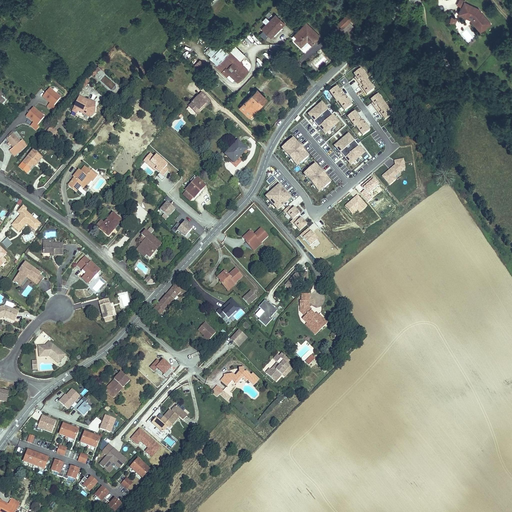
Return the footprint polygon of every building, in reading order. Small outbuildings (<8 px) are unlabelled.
[(479,9),(464,2),(461,8),(459,13),(471,19),(480,29),(489,21),(479,9)] [(352,9),(336,26),(340,30),(347,23),(357,14),(352,9)] [(480,33),(491,24),(489,21),(480,29),(471,19),(459,13),(458,14),(470,20),(480,33)] [(261,29),(271,38),(273,35),(272,34),(279,26),(281,27),(285,24),(276,15),(261,29)] [(457,19),(456,19),(451,17),(449,22),(454,25),(457,19)] [(306,23),(294,36),(297,38),(294,41),(301,47),(307,40),(312,45),(320,36),(306,23)] [(347,23),(340,30),(345,35),(352,28),(347,23)] [(273,35),(281,27),(279,26),(272,34),(273,35)] [(230,50),(240,60),(245,55),(235,45),(230,50)] [(238,82),(248,70),(240,63),(241,61),(240,60),(230,50),(228,52),(221,46),(212,56),(213,57),(219,63),(217,65),(223,70),(221,72),(227,77),(229,74),(238,82)] [(219,63),(213,57),(211,56),(209,58),(217,65),(219,63)] [(198,72),(205,65),(199,60),(192,67),(198,72)] [(353,75),(355,77),(357,79),(356,80),(360,85),(367,80),(368,79),(360,70),(353,75)] [(363,91),(365,92),(367,95),(374,90),(367,80),(360,85),(359,86),(362,91),(363,91)] [(329,92),(336,102),(337,101),(344,96),(340,91),(338,90),(336,87),(329,92)] [(54,106),(60,98),(49,89),(43,97),(50,103),(47,106),(53,111),(56,108),(54,106)] [(255,108),(265,98),(257,90),(239,108),(249,117),(256,110),(255,108)] [(0,106),(4,102),(6,103),(8,101),(0,93),(0,106)] [(209,100),(202,93),(189,107),(196,113),(209,100)] [(344,96),(337,101),(344,111),(352,106),(350,103),(348,102),(349,101),(345,95),(344,96)] [(370,100),(372,103),(373,105),(376,111),(384,105),(377,95),(370,100)] [(80,97),(72,112),(77,114),(78,112),(79,110),(83,112),(82,114),(85,115),(86,115),(90,117),(95,114),(95,107),(97,108),(99,105),(89,99),(88,101),(80,97)] [(256,110),(266,99),(265,98),(255,108),(256,110)] [(210,102),(209,100),(196,113),(197,115),(210,102)] [(331,128),(338,122),(332,116),(333,115),(328,109),(327,110),(321,103),(315,109),(315,110),(308,116),(314,122),(313,122),(318,128),(319,128),(325,135),(331,129),(331,128)] [(384,105),(376,111),(380,116),(381,115),(382,117),(384,120),(392,115),(384,105)] [(44,117),(33,108),(26,116),(33,122),(30,126),(36,131),(39,127),(37,125),(44,117)] [(347,117),(354,127),(355,126),(362,121),(358,116),(357,116),(356,115),(354,112),(347,117)] [(362,121),(355,126),(362,136),(369,131),(367,128),(366,126),(367,126),(363,120),(362,121)] [(13,134),(9,137),(6,139),(9,143),(8,144),(9,146),(11,145),(13,148),(9,151),(14,156),(21,151),(27,146),(22,141),(20,142),(13,134)] [(340,153),(345,159),(345,158),(351,165),(357,160),(356,159),(363,153),(358,148),(358,147),(353,141),(353,142),(347,135),(341,140),(342,141),(335,147),(340,153)] [(302,162),(308,157),(304,152),(304,153),(296,143),(293,139),(287,144),(288,145),(282,149),(296,166),(302,161),(302,162)] [(238,142),(225,154),(234,162),(246,150),(238,142)] [(30,169),(34,165),(35,163),(37,164),(42,158),(33,150),(22,163),(30,169)] [(150,154),(144,161),(148,165),(151,162),(157,168),(155,170),(159,173),(156,176),(162,181),(165,178),(163,176),(166,172),(165,171),(167,170),(165,168),(167,165),(156,156),(154,158),(150,154)] [(382,177),(389,185),(395,179),(392,177),(400,170),(401,171),(404,168),(403,160),(394,161),(395,165),(382,177)] [(157,168),(151,162),(148,165),(155,170),(157,168)] [(315,165),(309,170),(310,170),(304,175),(307,178),(316,188),(315,189),(319,192),(330,183),(325,177),(324,177),(317,169),(318,169),(315,165)] [(95,175),(90,171),(84,166),(80,172),(79,171),(73,177),(74,178),(69,184),(74,188),(72,189),(76,192),(81,186),(83,188),(86,185),(87,186),(95,175)] [(266,181),(269,184),(275,179),(272,176),(266,181)] [(204,186),(198,180),(197,179),(193,183),(186,191),(187,192),(194,198),(201,191),(200,190),(204,186)] [(284,192),(278,185),(274,189),(274,190),(268,195),(273,202),(272,203),(278,209),(284,204),(283,203),(290,198),(284,191),(284,192)] [(193,197),(187,192),(183,195),(189,201),(193,197)] [(173,202),(167,197),(164,200),(167,203),(160,210),(164,214),(168,218),(175,210),(170,205),(173,202)] [(21,215),(12,225),(19,232),(25,225),(25,223),(28,223),(28,224),(32,228),(34,225),(37,228),(40,224),(25,211),(26,209),(23,206),(18,212),(21,215)] [(286,215),(287,213),(293,219),(296,217),(299,214),(294,208),(292,209),(289,206),(283,211),(286,215)] [(113,214),(103,225),(102,226),(100,228),(108,236),(121,221),(113,214)] [(303,221),(300,218),(299,220),(296,217),(293,219),(290,222),(293,225),(294,224),(299,230),(306,224),(303,221)] [(178,223),(172,230),(175,233),(178,230),(185,237),(192,229),(184,222),(181,226),(178,223)] [(157,249),(161,245),(150,235),(154,231),(150,228),(147,232),(145,231),(141,235),(143,237),(141,239),(145,242),(144,244),(143,243),(139,247),(147,254),(150,257),(154,253),(152,251),(155,248),(157,249)] [(268,236),(261,229),(254,236),(252,234),(253,233),(251,231),(250,232),(243,238),(246,241),(247,240),(249,243),(249,244),(248,244),(252,249),(258,243),(257,242),(258,241),(260,243),(268,236)] [(52,241),(43,241),(43,253),(51,253),(54,253),(54,255),(63,255),(63,244),(52,244),(52,241)] [(258,243),(252,249),(254,251),(261,244),(260,243),(258,241),(257,242),(258,243)] [(147,254),(139,247),(137,250),(144,257),(147,254)] [(83,270),(86,273),(82,278),(87,282),(88,280),(92,281),(94,278),(96,280),(99,276),(98,274),(100,271),(85,257),(77,265),(83,270)] [(24,267),(14,281),(16,283),(15,284),(17,285),(18,285),(20,286),(27,277),(37,285),(42,278),(31,271),(33,269),(25,263),(23,266),(24,267)] [(242,277),(235,269),(228,276),(225,272),(218,278),(220,281),(221,280),(224,283),(223,283),(222,284),(226,289),(232,283),(232,282),(233,281),(234,283),(242,277)] [(285,286),(289,290),(291,291),(294,287),(297,289),(301,285),(308,285),(307,274),(296,274),(285,286)] [(148,276),(144,280),(151,286),(155,282),(148,276)] [(232,283),(226,289),(228,291),(235,284),(233,281),(232,282),(232,283)] [(176,285),(166,295),(173,301),(182,290),(176,285)] [(243,299),(249,305),(257,298),(251,291),(243,299)] [(300,301),(300,306),(303,306),(303,310),(308,314),(305,317),(303,319),(308,324),(311,328),(314,325),(319,331),(327,323),(319,315),(317,318),(311,312),(312,311),(309,308),(309,301),(309,294),(302,294),(302,301),(300,301)] [(173,301),(166,295),(157,306),(163,312),(173,301)] [(223,306),(226,308),(222,312),(220,310),(217,312),(219,315),(223,319),(226,316),(228,319),(240,307),(234,301),(231,298),(223,306)] [(112,317),(113,317),(108,299),(99,301),(102,312),(103,311),(103,313),(102,313),(103,319),(104,319),(112,317)] [(272,305),(271,306),(265,301),(259,307),(265,313),(258,320),(266,326),(272,319),(271,318),(277,311),(272,305)] [(0,307),(0,318),(2,318),(0,316),(4,314),(5,315),(4,317),(10,319),(11,317),(16,319),(19,312),(4,306),(0,307)] [(152,311),(158,317),(163,312),(157,306),(152,311)] [(209,340),(216,333),(205,323),(198,330),(209,340)] [(311,328),(308,324),(306,326),(316,335),(319,331),(314,325),(311,328)] [(236,345),(245,336),(239,331),(230,339),(236,345)] [(245,336),(236,345),(238,347),(247,338),(245,336)] [(40,357),(50,356),(58,363),(65,355),(49,342),(46,346),(45,347),(44,346),(39,346),(40,357)] [(134,354),(138,357),(145,349),(141,346),(134,354)] [(266,373),(274,381),(276,379),(277,380),(290,366),(287,364),(289,361),(282,354),(279,357),(278,355),(273,359),(280,365),(273,372),(270,369),(266,373)] [(292,369),(290,366),(282,374),(285,377),(292,369)] [(236,384),(242,378),(243,378),(246,381),(247,380),(253,386),(258,381),(260,379),(253,374),(252,376),(245,370),(244,371),(244,367),(238,367),(239,372),(235,376),(232,373),(224,374),(224,376),(220,381),(227,387),(231,382),(233,380),(234,381),(236,384)] [(130,381),(121,372),(114,380),(116,381),(108,390),(115,396),(130,381)] [(114,397),(115,396),(108,390),(116,381),(114,380),(105,389),(114,397)] [(211,393),(217,398),(219,395),(223,391),(217,386),(211,393)] [(0,401),(7,403),(9,392),(2,390),(2,391),(0,391),(0,390),(0,389),(0,401)] [(72,389),(70,392),(67,395),(65,394),(59,402),(68,409),(80,396),(72,389)] [(230,398),(223,391),(219,395),(227,402),(230,398)] [(81,400),(74,409),(77,411),(78,411),(84,416),(91,409),(81,400)] [(152,423),(163,432),(167,427),(169,428),(172,425),(164,417),(161,415),(160,406),(152,415),(156,419),(152,423)] [(164,417),(172,425),(179,417),(183,420),(187,416),(176,406),(172,411),(170,410),(164,417)] [(100,429),(110,433),(115,419),(105,415),(100,429)] [(56,421),(42,416),(37,427),(52,433),(56,421)] [(70,427),(63,424),(59,434),(67,437),(70,427)] [(78,430),(76,429),(70,427),(67,437),(74,440),(78,430)] [(160,447),(140,429),(131,439),(137,444),(140,441),(149,448),(146,451),(152,457),(160,447)] [(92,435),(85,432),(81,443),(88,445),(92,435)] [(99,438),(97,437),(92,435),(88,445),(96,448),(99,438)] [(103,452),(107,456),(113,449),(109,445),(103,452)] [(57,453),(64,455),(66,448),(60,446),(57,453)] [(126,460),(113,449),(100,465),(105,469),(112,461),(113,463),(119,468),(126,460)] [(48,458),(28,451),(24,461),(44,469),(48,458)] [(85,463),(88,456),(81,454),(79,461),(85,463)] [(131,468),(136,473),(144,465),(138,460),(131,468)] [(57,476),(62,478),(65,471),(61,470),(63,464),(55,461),(51,470),(58,473),(57,476)] [(113,463),(112,461),(105,469),(109,473),(112,469),(110,467),(113,463)] [(149,470),(144,465),(136,473),(142,478),(149,470)] [(69,473),(65,471),(62,478),(68,480),(68,477),(75,479),(79,470),(71,467),(69,473)] [(97,483),(91,478),(88,481),(84,478),(79,484),(84,489),(85,487),(90,491),(97,483)] [(127,489),(132,483),(127,478),(122,484),(127,489)] [(99,502),(103,506),(108,501),(104,498),(108,493),(102,488),(95,495),(101,500),(99,502)] [(15,511),(20,503),(11,499),(8,505),(0,500),(0,511),(15,511)] [(111,504),(108,501),(103,506),(107,510),(109,508),(113,511),(114,511),(121,505),(115,499),(111,504)]
